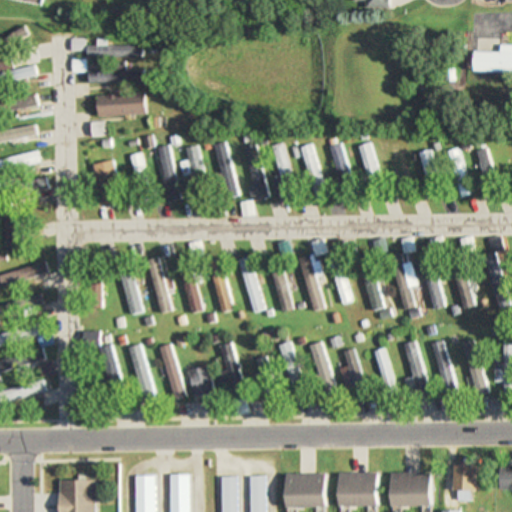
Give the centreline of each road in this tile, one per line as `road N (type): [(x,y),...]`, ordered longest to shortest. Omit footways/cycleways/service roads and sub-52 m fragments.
road 1 (residential): [(0,440),(511,432)]
road 2 (residential): [(511,224),(61,230)]
road 3 (residential): [(64,440),(60,39)]
